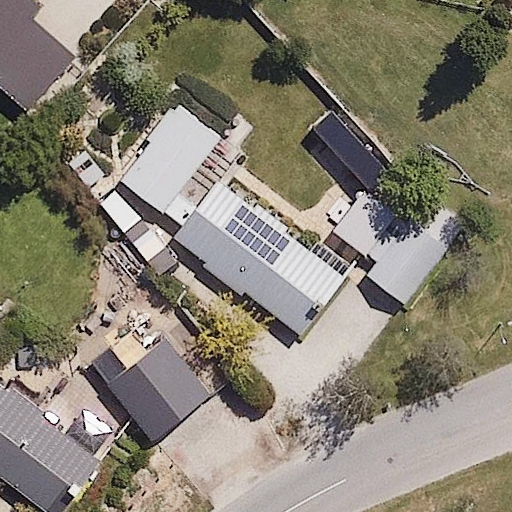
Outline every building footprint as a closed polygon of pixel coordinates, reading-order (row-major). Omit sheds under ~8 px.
[(0,0),(0,89),(36,122),(92,59),(25,0),(0,0)] [(126,184),(188,231),(179,244),(308,342),(353,283),(222,184),(199,214),(181,200),(225,143),(182,110),(126,184)] [(367,201),(341,239),(381,267),(374,278),(412,305),(446,256),(367,201)] [(172,342),(114,385),(162,449),(220,406),(172,342)] [(0,387),(0,479),(44,511),(77,511),(110,469),(0,387)]
